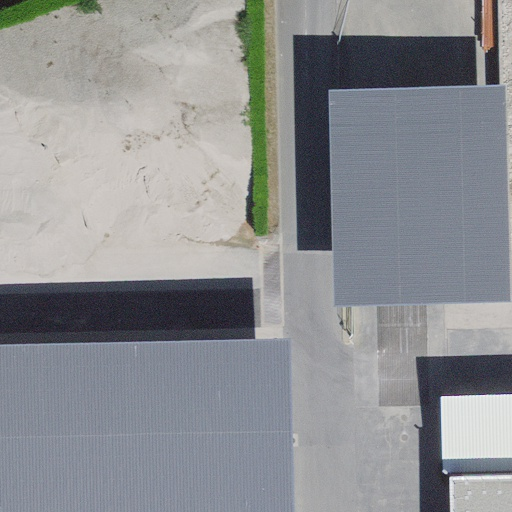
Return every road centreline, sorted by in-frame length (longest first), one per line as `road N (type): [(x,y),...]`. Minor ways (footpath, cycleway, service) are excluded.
road 1 (unknown): [(0,313),(306,282)]
road 2 (unknown): [(310,492),(407,455),(474,376),(511,363)]
